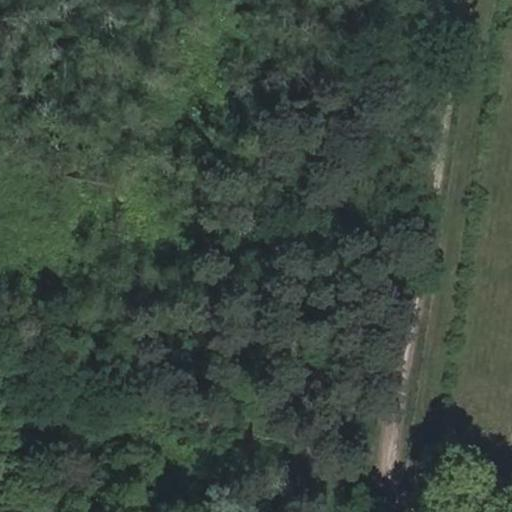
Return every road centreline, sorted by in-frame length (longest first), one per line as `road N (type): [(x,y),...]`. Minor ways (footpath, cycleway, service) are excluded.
road 1 (track): [(450,0),(387,511)]
road 2 (track): [(511,493),(389,495)]
